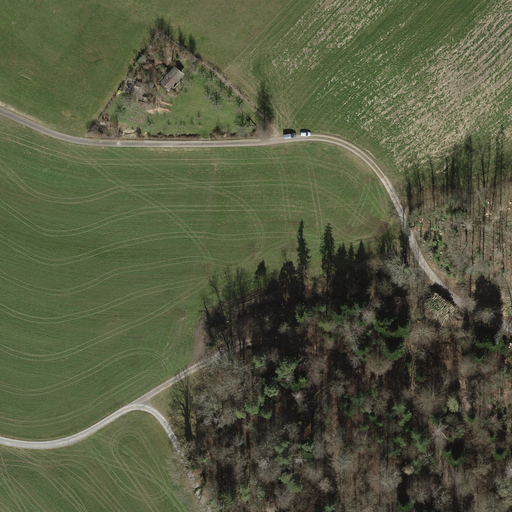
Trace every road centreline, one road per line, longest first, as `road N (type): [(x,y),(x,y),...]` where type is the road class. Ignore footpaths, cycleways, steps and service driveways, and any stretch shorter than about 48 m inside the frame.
road 1 (track): [(0,110),(86,141),(337,141),(377,169),(429,276),(457,302),(511,328)]
road 2 (track): [(464,511),(422,418),(395,386),(289,341),(248,340),(140,406)]
road 3 (track): [(140,406),(64,443),(0,440)]
road 4 (track): [(211,511),(167,427),(140,406)]
